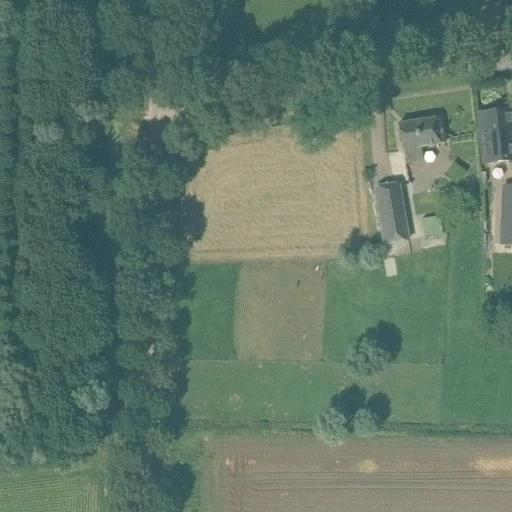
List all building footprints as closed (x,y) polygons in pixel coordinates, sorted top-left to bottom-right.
[(506,108),(479,111),(484,164),(511,161),(511,129),(509,130),(506,108)] [(440,118),(397,125),(401,150),(403,150),(405,164),(423,161),(421,147),(444,143),(440,118)] [(374,188),(384,244),(409,240),(399,184),(374,188)] [(511,187),(503,188),(501,244),(511,244),(511,187)] [(439,217),(421,219),(425,238),(443,234),(439,217)]
